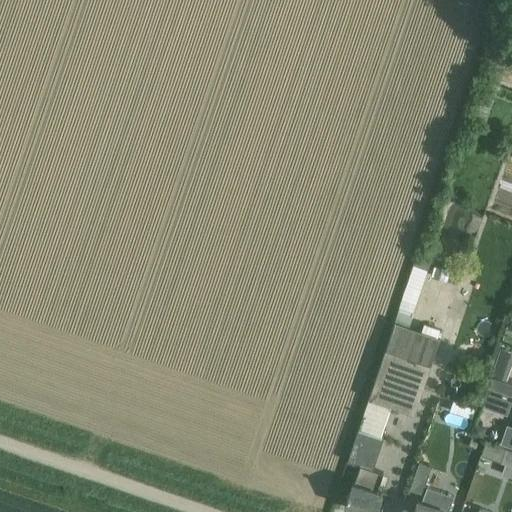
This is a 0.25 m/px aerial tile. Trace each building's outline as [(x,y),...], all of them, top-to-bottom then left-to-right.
[(353,482),(344,507),(357,511),(374,511),(381,491),(377,490),(384,472),(372,468),(383,436),(381,435),(391,406),(413,414),(439,339),(408,327),(419,294),(405,289),(398,307),(393,322),(368,398),(347,461),(359,465),(353,482)] [(511,385),(489,377),(481,400),(490,403),(494,393),(511,399),(511,426),(506,424),(500,443),(511,447),(511,450),(485,441),(481,455),(501,462),(501,463),(504,464),(511,466),(511,385)] [(467,399),(462,411),(486,420),(491,408),(467,399)] [(469,434),(482,438),(486,426),(473,422),(469,434)] [(418,463),(410,489),(423,493),(425,487),(425,486),(431,467),(418,463)] [(414,511),(413,511),(448,511),(449,511),(454,497),(425,486),(425,487),(423,493),(420,502),(417,501),(414,511)]
